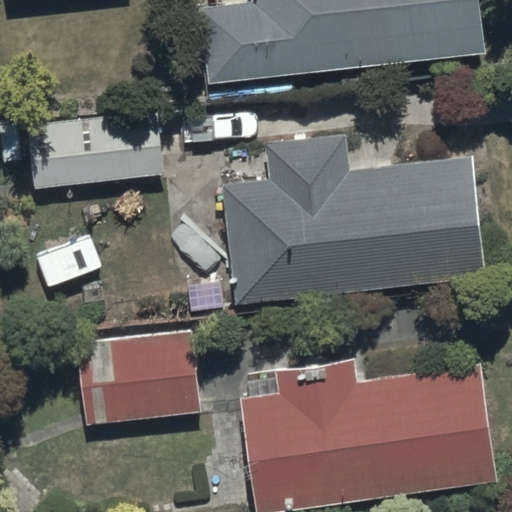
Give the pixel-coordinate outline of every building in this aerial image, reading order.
[(481,38),(476,0),(199,0),(208,71),(481,38)] [(159,99),(9,112),(11,137),(29,136),(31,175),(165,163),(159,99)] [(268,165),(221,170),(233,285),(484,259),(472,137),(346,150),(342,118),(264,126),(268,165)] [(190,315),(75,327),(85,412),(200,399),(190,315)] [(274,376),(238,382),(256,500),(495,465),(478,347),(356,365),(353,342),(271,355),(274,376)]
